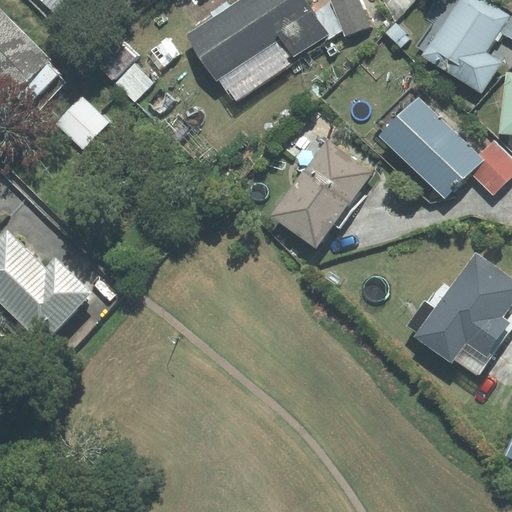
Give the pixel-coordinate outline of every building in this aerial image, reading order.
[(42,101),(72,71),(0,0),(0,76),(21,97),(30,88),(42,101)] [(45,0),(72,25),(95,0),(45,0)] [(206,0),(174,0),(173,1),(185,17),(208,1),(206,0)] [(300,56),(335,32),(314,0),(243,0),(192,34),(224,81),(288,38),(300,56)] [(380,0),(335,0),(349,36),(389,21),(380,0)] [(511,12),(492,0),(463,0),(429,54),(488,91),(507,61),(492,52),(505,32),(511,20),(511,12)] [(159,81),(139,60),(115,84),(136,104),(159,81)] [(114,121),(86,95),(57,126),(84,152),(114,121)] [(426,97),(389,134),(454,197),(476,173),(490,159),(485,154),(426,97)] [(379,172),(333,139),(329,146),(297,190),(280,214),(326,246),(379,172)] [(511,155),(497,142),(485,154),(490,159),(476,173),(498,195),(511,180),(511,155)] [(56,267),(15,228),(0,244),(0,293),(53,343),(102,290),(67,257),(56,267)] [(511,270),(483,250),(423,335),(462,362),(476,342),(495,355),(511,330),(511,270)] [(0,325),(0,342),(8,335),(0,325)]
